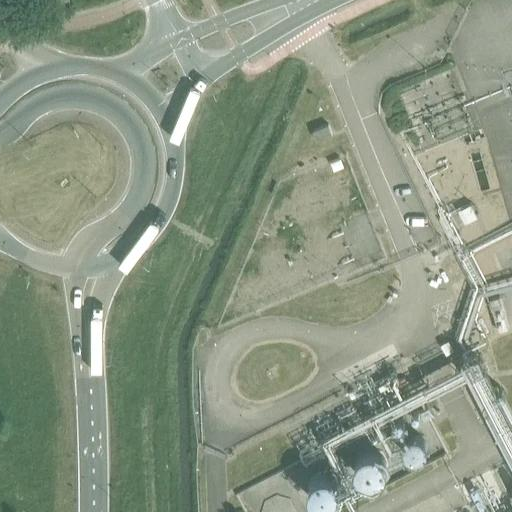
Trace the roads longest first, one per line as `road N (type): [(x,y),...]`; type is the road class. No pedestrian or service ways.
road 1 (secondary): [(75,269),(144,185),(135,126),(108,104),(68,96),(40,104),(0,138)]
road 2 (unknown): [(345,83),(511,7)]
road 3 (motorway): [(91,511),(85,337)]
road 4 (secondary): [(115,262),(153,232),(167,205),(175,180),(166,121)]
road 5 (tertiary): [(202,79),(329,0)]
